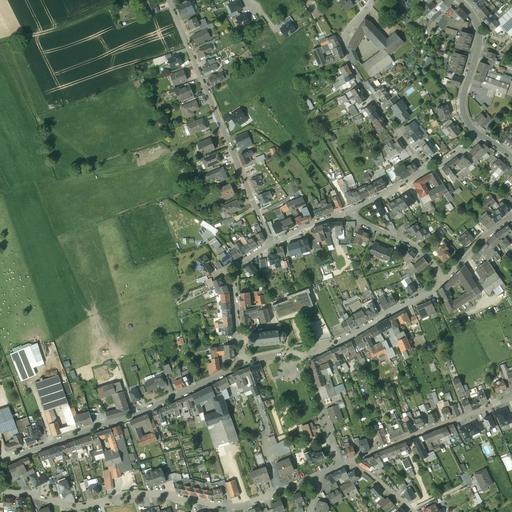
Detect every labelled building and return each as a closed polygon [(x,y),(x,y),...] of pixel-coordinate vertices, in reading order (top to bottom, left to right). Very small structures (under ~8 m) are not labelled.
[(156,7),(153,0),(142,0),(147,11),(150,10),(156,7)] [(243,8),(239,0),(238,0),(230,4),(228,5),(231,12),(232,13),(237,11),(243,8)] [(350,0),(341,0),(340,1),(346,10),(349,8),(349,9),(354,6),(350,0)] [(398,0),(390,8),(394,12),(402,4),(398,0)] [(453,1),(452,0),(445,0),(440,6),(441,7),(440,8),(441,9),(442,8),(445,10),(447,8),(453,1)] [(480,0),(479,1),(472,7),(477,13),(484,7),(483,6),(481,3),(483,3),(486,0),(480,0)] [(436,6),(432,1),(428,4),(422,11),(424,13),(429,9),(430,11),(436,6)] [(190,2),(180,6),(182,11),(183,10),(184,14),(185,13),(193,9),(190,2)] [(511,3),(494,19),(499,25),(506,33),(511,38),(511,36),(511,3)] [(402,4),(394,12),(396,13),(404,5),(402,4)] [(484,7),(477,13),(483,20),(489,14),(486,10),(490,7),(488,4),(484,7)] [(490,7),(486,10),(489,14),(496,8),(493,4),(490,7)] [(489,14),(491,16),(497,10),(499,12),(504,8),(500,4),(496,8),(489,14)] [(460,9),(458,7),(455,11),(452,15),(455,20),(460,21),(465,15),(463,12),(460,9)] [(451,8),(449,11),(448,10),(447,12),(448,12),(446,15),(445,15),(435,29),(440,33),(450,18),(452,15),(455,11),(451,8)] [(193,9),(185,13),(187,18),(195,14),(193,9)] [(236,18),(240,27),(249,23),(245,14),(241,16),(236,18)] [(491,16),(489,14),(483,20),(488,25),(494,19),(491,16)] [(282,21),(286,26),(290,23),(291,23),(293,21),(289,16),(282,21)] [(196,18),(187,22),(191,30),(200,26),(199,26),(201,25),(206,23),(205,18),(198,22),(196,18)] [(370,22),(364,19),(360,25),(352,38),(359,42),(364,33),(367,37),(375,28),(370,22)] [(494,30),(499,25),(494,19),(488,25),(493,31),(494,30)] [(460,21),(455,20),(453,25),(467,28),(468,23),(460,21)] [(291,23),(290,23),(286,26),(281,30),(286,37),(296,30),(291,23)] [(499,25),(494,30),(501,38),(506,33),(499,25)] [(395,33),(387,40),(375,28),(367,37),(380,51),(361,65),(367,71),(371,77),(393,62),(389,56),(404,43),(395,33)] [(457,31),(447,28),(445,33),(456,37),(457,31)] [(202,31),(193,35),(195,40),(197,44),(210,38),(206,29),(202,31)] [(472,36),(460,32),(456,47),(467,51),(469,44),(469,45),(470,42),(472,36)] [(334,36),(319,42),(321,47),(322,49),(328,47),(327,44),(332,42),(335,48),(340,46),(334,36)] [(218,37),(211,41),(207,43),(208,45),(209,45),(219,40),(218,37)] [(359,42),(352,38),(349,44),(348,48),(354,65),(359,61),(355,50),(359,42)] [(208,45),(202,48),(199,50),(198,50),(202,57),(208,54),(208,52),(212,50),(209,45),(208,45)] [(335,48),(332,49),(335,57),(332,59),(333,63),(337,61),(344,58),(340,46),(335,48)] [(326,61),(325,58),(323,59),(321,54),(319,48),(317,48),(312,50),(319,67),(333,63),(332,59),(326,61)] [(496,55),(487,52),(485,57),(488,59),(497,62),(498,59),(494,58),(496,55)] [(465,57),(454,54),(449,69),(461,72),(462,66),(463,66),(464,64),(463,64),(465,57)] [(172,58),(167,59),(168,60),(169,64),(168,64),(169,65),(169,64),(171,69),(182,64),(179,55),(172,58)] [(421,66),(429,69),(433,58),(425,55),(421,66)] [(211,60),(207,61),(208,63),(204,64),(208,72),(218,68),(214,58),(211,60)] [(341,76),(337,78),(339,81),(344,77),(351,74),(346,65),(339,69),(341,73),(342,75),(341,76)] [(487,69),(478,66),(471,85),(481,89),(482,86),(487,69)] [(504,76),(501,75),(499,82),(495,81),(497,75),(489,72),(490,70),(487,69),(482,86),(511,97),(511,95),(511,84),(509,83),(510,81),(503,78),(504,76)] [(183,71),(170,76),(172,79),(173,79),(175,84),(174,85),(187,80),(183,71)] [(381,72),(370,79),(372,82),(374,81),(375,81),(384,76),(381,72)] [(222,73),(214,76),(214,75),(211,76),(211,77),(209,78),(212,85),(217,83),(222,81),(221,80),(225,79),(222,73)] [(351,74),(344,77),(339,81),(336,82),(338,87),(343,84),(345,83),(354,78),(351,74)] [(462,79),(453,76),(450,84),(456,86),(459,87),(462,79)] [(370,79),(365,83),(371,91),(376,87),(372,82),(370,79)] [(378,90),(376,92),(380,98),(387,93),(388,93),(385,89),(388,86),(387,84),(383,87),(378,90)] [(179,90),(176,91),(178,96),(177,96),(179,101),(187,98),(193,95),(189,86),(179,90)] [(362,93),(358,87),(352,90),(350,91),(353,95),(351,96),(352,98),(362,93)] [(352,98),(353,101),(355,99),(359,105),(367,100),(362,93),(352,98)] [(387,93),(380,98),(384,103),(389,100),(391,98),(389,95),(387,93)] [(346,94),(338,99),(341,104),(349,100),(346,94)] [(389,100),(394,106),(401,100),(396,94),(395,95),(391,98),(389,100)] [(407,108),(401,100),(394,106),(391,107),(397,115),(396,116),(401,123),(410,116),(405,110),(407,108)] [(196,101),(181,107),(184,115),(188,113),(189,117),(194,115),(192,111),(199,109),(196,101)] [(371,105),(360,111),(361,113),(365,111),(366,111),(369,114),(375,111),(371,105)] [(447,105),(437,108),(439,118),(440,118),(441,120),(445,119),(445,116),(450,115),(447,105)] [(232,115),(230,116),(232,119),(235,123),(237,122),(240,125),(247,120),(240,109),(232,115)] [(492,119),(484,111),(481,114),(485,118),(484,119),(487,123),(492,119)] [(230,112),(223,116),(227,122),(232,119),(230,116),(232,115),(230,112)] [(379,117),(375,112),(369,116),(368,116),(370,123),(373,121),(379,117)] [(485,118),(481,114),(477,118),(475,119),(473,122),(477,126),(484,119),(485,118)] [(408,121),(410,124),(413,121),(414,122),(418,118),(416,116),(408,121)] [(385,126),(379,117),(373,121),(377,126),(375,127),(378,131),(383,128),(385,126)] [(203,118),(186,125),(190,134),(201,130),(200,129),(206,127),(203,118)] [(405,128),(410,134),(416,129),(418,127),(414,122),(413,121),(410,124),(405,128)] [(453,123),(446,129),(450,134),(459,127),(457,125),(456,126),(453,123)] [(459,127),(450,134),(454,138),(461,133),(459,130),(460,129),(459,127)] [(410,134),(415,142),(419,139),(422,136),(416,129),(410,134)] [(246,133),(235,138),(239,146),(245,144),(249,142),(246,133)] [(340,139),(337,133),(331,137),(334,143),(340,139)] [(422,136),(419,139),(421,142),(423,140),(428,136),(426,133),(422,136)] [(511,136),(511,137),(509,134),(503,142),(506,145),(506,144),(511,149),(511,147),(511,136)] [(390,136),(382,142),(385,146),(388,144),(391,151),(395,149),(396,149),(394,146),(394,145),(391,141),(391,142),(390,140),(392,139),(390,136)] [(210,139),(198,144),(200,149),(199,150),(199,151),(200,150),(202,154),(201,154),(202,155),(205,153),(215,149),(213,145),(210,139)] [(426,144),(422,148),(424,150),(423,151),(424,154),(435,145),(432,140),(426,144)] [(401,144),(397,147),(397,148),(396,149),(395,149),(398,153),(405,149),(401,144)] [(435,145),(424,154),(426,156),(427,155),(429,157),(437,152),(436,152),(439,149),(436,144),(435,145)] [(489,150),(485,145),(484,144),(481,147),(478,144),(476,146),(477,146),(474,148),(481,156),(489,150)] [(481,156),(474,148),(472,150),(469,152),(474,157),(477,160),(481,156)] [(252,151),(240,156),(243,165),(248,163),(251,161),(250,156),(253,155),(252,151)] [(218,155),(204,160),(205,164),(204,164),(206,168),(212,166),(218,163),(220,162),(218,155)] [(464,156),(462,157),(459,159),(465,166),(467,168),(471,164),(464,156)] [(459,159),(457,157),(447,165),(450,170),(457,164),(461,169),(465,166),(459,159)] [(501,161),(499,159),(497,160),(493,164),(490,167),(495,171),(503,163),(501,161)] [(407,165),(405,165),(404,165),(396,170),(394,171),(397,175),(401,176),(402,179),(404,178),(416,171),(417,169),(413,163),(408,166),(407,165)] [(505,166),(503,163),(495,171),(500,176),(504,171),(507,167),(505,165),(505,166)] [(447,165),(441,169),(447,176),(448,174),(454,182),(457,179),(455,176),(454,176),(450,170),(447,165)] [(467,168),(465,166),(461,169),(455,176),(457,179),(460,181),(470,172),(467,168)] [(211,173),(202,176),(204,181),(215,177),(216,176),(219,182),(228,179),(225,172),(224,172),(222,168),(220,169),(211,173)] [(370,170),(364,173),(365,176),(363,177),(364,181),(367,180),(367,181),(371,179),(369,176),(372,175),(370,170)] [(435,171),(428,175),(431,179),(436,187),(443,183),(442,182),(435,171)] [(437,189),(428,193),(422,183),(431,179),(428,175),(412,184),(420,198),(428,194),(432,201),(444,195),(448,201),(453,198),(450,194),(444,185),(437,189)] [(261,176),(250,180),(254,189),(262,186),(260,180),(262,179),(261,176)] [(353,178),(346,181),(347,184),(348,187),(355,184),(353,178)] [(382,179),(375,182),(376,183),(373,185),(377,192),(386,187),(382,179)] [(448,184),(447,184),(444,180),(442,182),(443,183),(444,185),(450,194),(453,192),(448,184)] [(373,184),(371,185),(370,183),(365,185),(366,187),(370,195),(377,192),(373,185),(373,184)] [(230,184),(220,188),(223,196),(224,196),(225,198),(224,199),(226,199),(229,198),(230,197),(234,195),(230,184)] [(366,187),(358,190),(361,200),(362,199),(370,195),(366,187)] [(357,190),(351,193),(354,203),(361,200),(358,190),(357,190)] [(265,192),(260,195),(257,196),(260,205),(270,201),(268,199),(272,197),(270,191),(266,193),(266,192),(265,192)] [(350,191),(347,193),(344,194),(349,205),(354,203),(351,193),(350,191)] [(408,193),(401,197),(407,207),(413,203),(414,203),(411,198),(408,193)] [(428,194),(420,198),(427,208),(433,204),(432,201),(428,194)] [(342,208),(337,196),(332,198),(334,203),(336,206),(333,208),(334,212),(335,211),(342,208)] [(491,196),(480,205),(486,212),(489,210),(489,209),(488,207),(489,207),(488,205),(494,200),(491,196)] [(303,197),(286,204),(289,209),(290,210),(295,208),(305,204),(306,204),(304,201),(303,197)] [(401,197),(395,201),(401,211),(407,207),(401,197)] [(325,199),(320,201),(322,207),(322,208),(321,208),(324,215),(334,212),(333,208),(331,204),(327,205),(325,199)] [(237,201),(222,207),(226,218),(232,216),(230,212),(233,211),(233,212),(240,209),(237,201)] [(401,211),(395,201),(388,204),(392,211),(394,215),(395,214),(401,211)] [(378,202),(371,206),(373,209),(369,211),(371,216),(375,214),(377,218),(384,214),(378,202)] [(507,206),(503,202),(498,205),(499,207),(505,215),(510,210),(507,206)] [(450,203),(445,206),(449,211),(453,208),(450,203)] [(279,208),(274,211),(279,220),(280,221),(280,222),(284,220),(282,213),(289,209),(286,204),(279,208)] [(433,204),(427,208),(429,213),(436,209),(433,204)] [(306,207),(300,209),(304,217),(310,215),(309,213),(306,207)] [(499,207),(491,214),(490,213),(490,212),(489,210),(486,212),(495,223),(505,215),(499,207)] [(300,216),(295,208),(290,210),(295,218),(300,216)] [(318,209),(313,211),(316,218),(324,215),(321,208),(319,209),(318,209)] [(495,223),(486,212),(478,219),(481,221),(482,223),(483,222),(486,226),(485,226),(486,227),(488,229),(495,223)] [(304,223),(308,221),(312,219),(310,215),(304,217),(301,219),(300,216),(295,218),(299,225),(304,223)] [(284,220),(280,222),(284,231),(294,226),(290,218),(289,219),(288,218),(286,219),(286,220),(284,220)] [(391,219),(385,222),(389,230),(394,228),(391,219)] [(238,229),(243,226),(240,220),(235,223),(238,229)] [(218,230),(204,221),(202,225),(215,234),(218,230)] [(280,222),(280,221),(272,224),(274,229),(276,234),(284,231),(280,222)] [(486,226),(483,222),(482,223),(481,221),(477,224),(483,230),(486,227),(485,226),(486,226)] [(342,222),(334,222),(335,227),(335,235),(341,235),(340,228),(343,228),(342,222)] [(329,223),(322,225),(321,226),(325,237),(329,236),(327,230),(331,229),(330,227),(329,223)] [(420,230),(416,223),(410,227),(407,230),(411,236),(414,234),(420,230)] [(321,226),(312,228),(315,239),(316,242),(318,241),(326,239),(325,237),(321,226)] [(500,230),(494,235),(500,241),(501,241),(503,244),(506,247),(509,245),(506,241),(507,241),(505,238),(505,235),(507,234),(506,234),(507,235),(508,235),(511,239),(511,232),(508,226),(501,231),(500,230)] [(420,230),(414,234),(418,241),(424,237),(428,234),(427,234),(423,228),(420,230)] [(360,230),(358,231),(358,232),(359,234),(357,237),(356,238),(355,238),(354,242),(361,245),(362,241),(367,243),(369,237),(367,237),(369,234),(360,230)] [(465,234),(458,240),(464,247),(467,244),(473,239),(468,232),(465,234)] [(264,240),(262,233),(257,234),(256,235),(257,239),(254,240),(257,245),(264,242),(263,240),(264,240)] [(494,235),(487,243),(488,243),(493,248),(499,242),(501,245),(503,244),(501,241),(500,241),(494,235)] [(244,237),(237,241),(238,242),(242,247),(248,243),(247,241),(244,237)] [(249,240),(247,241),(248,243),(249,245),(251,249),(257,245),(254,240),(253,238),(249,240)] [(302,253),(310,250),(308,244),(307,239),(298,241),(299,242),(302,253)] [(315,239),(311,240),(312,243),(314,249),(320,247),(318,241),(316,242),(315,239)] [(223,248),(217,240),(214,244),(221,254),(218,256),(222,261),(227,258),(224,252),(225,252),(222,249),(223,248)] [(238,242),(234,245),(236,249),(241,256),(251,249),(249,245),(248,243),(242,247),(238,242)] [(295,243),(294,242),(293,244),(288,245),(288,246),(290,255),(291,256),(292,258),(295,257),(295,255),(302,253),(299,242),(295,243)] [(383,247),(373,243),(373,244),(371,249),(370,253),(379,256),(383,247)] [(487,243),(479,251),(483,255),(487,260),(492,255),(497,261),(500,258),(501,258),(497,252),(493,248),(488,243),(487,243)] [(443,244),(435,251),(437,254),(437,255),(443,262),(450,257),(451,256),(451,255),(451,254),(450,253),(449,253),(447,250),(448,249),(443,244)] [(227,258),(222,261),(225,266),(235,260),(228,250),(229,249),(226,246),(223,248),(222,249),(225,252),(224,252),(227,258)] [(288,258),(284,259),(283,256),(285,255),(282,247),(276,248),(278,253),(282,267),(283,273),(290,271),(289,267),(290,267),(288,258)] [(392,251),(383,247),(379,256),(391,261),(392,258),(390,257),(392,251)] [(236,249),(232,251),(230,249),(229,249),(228,250),(235,260),(241,256),(236,249)] [(416,255),(410,250),(404,256),(403,259),(406,261),(407,258),(411,261),(416,255)] [(479,251),(472,259),(475,262),(483,255),(479,251)] [(278,253),(268,256),(271,265),(275,263),(276,268),(282,267),(278,253)] [(213,272),(208,264),(210,262),(206,255),(196,262),(206,276),(207,277),(207,276),(213,272)] [(414,266),(413,266),(414,267),(418,271),(419,273),(428,265),(423,258),(414,266)] [(496,274),(487,261),(481,265),(476,269),(476,270),(482,278),(484,283),(481,285),(487,294),(503,283),(496,274)] [(251,263),(244,267),(247,272),(248,272),(251,275),(253,274),(253,275),(258,272),(256,270),(257,269),(255,266),(254,267),(252,264),(251,263)] [(446,306),(446,307),(449,314),(481,293),(477,288),(471,279),(473,277),(470,274),(464,265),(456,274),(458,278),(468,292),(452,302),(446,306)] [(409,270),(406,272),(407,274),(409,277),(411,275),(418,271),(414,267),(409,270)] [(456,274),(448,282),(452,285),(454,283),(455,284),(456,283),(455,282),(458,278),(456,274)] [(409,277),(404,279),(409,286),(412,284),(411,282),(414,280),(411,275),(409,277)] [(212,281),(211,278),(208,279),(206,280),(209,289),(215,286),(212,281)] [(220,278),(212,281),(215,286),(209,289),(210,291),(212,290),(223,285),(220,278)] [(323,288),(322,285),(332,282),(331,278),(314,284),(314,283),(311,284),(314,291),(323,288)] [(223,285),(212,290),(214,294),(218,293),(219,295),(219,297),(221,297),(221,302),(230,301),(230,298),(229,294),(226,284),(223,285)] [(409,286),(405,289),(407,292),(408,291),(410,294),(416,291),(412,284),(409,286)] [(447,289),(445,285),(438,290),(446,306),(452,302),(450,298),(451,298),(447,289)] [(273,305),(278,318),(313,306),(309,293),(310,293),(308,288),(287,296),(288,300),(273,305)] [(380,289),(374,292),(378,299),(384,296),(380,289)] [(264,291),(254,292),(257,304),(255,304),(255,305),(257,305),(259,305),(266,303),(264,291)] [(249,292),(239,293),(240,307),(246,306),(251,306),(249,292)] [(357,295),(345,301),(348,307),(359,301),(357,295)] [(378,299),(376,301),(378,305),(381,304),(384,309),(384,310),(396,303),(395,302),(397,301),(395,297),(393,298),(391,295),(388,297),(389,298),(386,299),(384,296),(378,299)] [(221,302),(219,303),(219,306),(221,305),(221,309),(231,308),(230,301),(221,302)] [(378,305),(376,301),(372,302),(377,313),(378,312),(381,311),(378,305)] [(431,301),(423,304),(427,313),(430,312),(431,314),(435,312),(434,308),(431,301)] [(370,307),(367,309),(366,306),(362,308),(364,312),(368,319),(379,313),(378,312),(377,313),(372,302),(369,304),(370,307)] [(423,304),(416,307),(419,315),(421,318),(425,316),(424,314),(427,313),(423,304)] [(246,306),(240,307),(241,316),(248,316),(248,314),(255,312),(258,311),(260,311),(259,308),(257,308),(246,310),(246,306)] [(221,309),(220,310),(221,317),(232,316),(231,308),(221,309)] [(260,311),(258,311),(259,316),(261,324),(270,321),(267,308),(260,311)] [(362,310),(353,315),(353,316),(357,324),(358,325),(368,319),(364,312),(362,310)] [(392,317),(394,320),(397,318),(397,317),(406,313),(404,310),(392,317)] [(248,316),(241,316),(242,325),(248,325),(248,322),(250,322),(250,319),(257,317),(255,312),(248,314),(248,316)] [(406,313),(397,317),(401,324),(405,322),(408,327),(415,323),(413,318),(409,319),(406,313)] [(353,316),(349,318),(346,314),(344,315),(345,316),(351,329),(355,327),(355,326),(355,325),(357,324),(353,316)] [(232,316),(221,317),(222,320),(223,320),(223,324),(224,326),(232,326),(232,316)] [(351,329),(345,316),(342,317),(344,322),(341,324),(345,332),(351,329)] [(394,320),(392,317),(388,319),(392,329),(401,352),(405,350),(405,351),(406,351),(405,350),(411,348),(403,331),(399,333),(400,333),(398,334),(396,327),(397,326),(394,320)] [(388,319),(384,321),(375,326),(376,327),(380,334),(383,332),(384,333),(384,334),(386,333),(392,329),(388,319)] [(267,331),(263,332),(263,331),(262,331),(262,332),(258,332),(258,331),(257,331),(258,333),(254,333),(253,332),(253,333),(252,333),(252,335),(251,335),(250,336),(250,337),(248,337),(248,338),(247,338),(248,339),(249,338),(249,342),(248,342),(249,342),(249,343),(253,342),(254,345),(255,345),(255,346),(255,345),(259,345),(260,346),(260,345),(264,344),(264,345),(265,345),(265,344),(269,344),(269,345),(270,345),(270,344),(274,343),(274,344),(275,344),(275,343),(279,343),(279,344),(280,344),(280,343),(280,342),(281,344),(283,344),(284,342),(284,341),(285,340),(284,340),(286,337),(287,338),(287,337),(286,336),(286,334),(287,333),(286,333),(285,333),(283,332),(283,330),(282,324),(281,323),(279,323),(277,325),(278,328),(278,329),(277,329),(277,330),(273,331),(273,330),(272,330),(272,331),(268,331),(268,330),(267,330),(267,331)] [(232,326),(224,326),(224,327),(219,328),(219,332),(221,332),(222,332),(222,336),(232,335),(232,329),(233,329),(232,326)] [(376,327),(369,331),(372,336),(373,337),(380,334),(376,327)] [(369,331),(366,332),(365,332),(361,335),(363,340),(365,342),(368,349),(372,347),(372,346),(368,338),(372,336),(369,331)] [(363,340),(361,335),(357,338),(362,347),(362,348),(364,348),(366,352),(369,350),(368,349),(365,342),(363,340)] [(354,350),(351,341),(345,344),(349,352),(348,353),(350,357),(351,357),(356,354),(354,350)] [(385,341),(382,342),(384,346),(387,353),(390,351),(385,341)] [(29,347),(37,366),(43,363),(37,343),(29,347)] [(345,344),(340,347),(343,353),(343,352),(346,359),(348,358),(351,357),(350,357),(348,353),(349,352),(345,344)] [(377,344),(372,346),(372,347),(368,349),(369,350),(369,352),(372,358),(371,358),(372,361),(381,357),(380,354),(383,353),(385,356),(387,360),(389,359),(387,353),(384,346),(379,349),(377,344)] [(234,345),(224,346),(225,355),(225,359),(235,358),(234,347),(234,345)] [(224,346),(216,347),(218,356),(225,355),(224,346)] [(27,347),(10,354),(21,382),(32,377),(35,376),(32,368),(37,366),(29,347),(27,347)] [(216,347),(210,348),(211,359),(210,359),(210,363),(208,363),(210,374),(214,373),(220,370),(218,356),(216,347)] [(338,354),(336,348),(330,351),(332,357),(335,363),(335,365),(336,367),(342,364),(343,364),(338,354)] [(322,355),(316,358),(310,362),(312,369),(319,367),(319,366),(318,364),(321,363),(320,363),(325,360),(322,355)] [(327,363),(319,366),(319,367),(320,370),(326,368),(329,376),(339,373),(336,367),(335,365),(329,367),(327,363)] [(169,364),(163,366),(167,374),(172,372),(169,364)] [(260,364),(249,367),(252,375),(258,373),(256,371),(262,369),(260,364)] [(505,364),(500,366),(503,373),(505,379),(509,377),(507,374),(508,373),(505,364)] [(249,367),(243,369),(246,376),(246,378),(248,377),(252,386),(256,384),(255,383),(252,375),(249,367)] [(320,370),(319,367),(312,369),(318,387),(325,385),(322,375),(320,370)] [(326,368),(320,370),(322,375),(325,374),(329,383),(332,382),(329,376),(326,368)] [(243,369),(237,372),(241,380),(242,383),(241,383),(244,393),(249,391),(248,388),(244,377),(246,376),(243,369)] [(237,372),(229,376),(232,383),(236,381),(240,394),(244,393),(241,383),(240,380),(241,380),(237,372)] [(258,373),(252,375),(255,383),(261,382),(258,373)] [(52,409),(55,408),(58,406),(63,405),(67,404),(67,403),(58,375),(35,383),(44,411),(52,409)] [(162,377),(161,376),(155,378),(154,375),(151,376),(153,379),(157,388),(160,386),(161,388),(167,386),(163,377),(162,377)] [(187,376),(182,378),(185,386),(191,384),(188,379),(187,376)] [(226,377),(218,382),(220,388),(221,390),(223,395),(224,399),(228,398),(229,398),(226,390),(225,388),(230,385),(229,384),(226,377)] [(179,379),(174,381),(175,383),(173,384),(175,387),(176,386),(178,389),(185,386),(182,378),(179,379)] [(459,378),(453,381),(456,388),(458,387),(462,385),(459,378)] [(153,379),(145,382),(146,385),(145,385),(149,393),(151,392),(150,390),(157,388),(153,379)] [(503,380),(500,381),(496,382),(496,383),(493,384),(497,393),(500,392),(501,393),(504,392),(503,391),(507,389),(503,382),(503,380)] [(120,382),(113,384),(116,392),(113,393),(113,394),(123,391),(120,382)] [(218,382),(212,386),(214,392),(220,388),(218,382)] [(329,383),(325,385),(318,387),(322,400),(330,397),(330,395),(332,395),(335,394),(333,388),(332,382),(329,383)] [(113,384),(96,389),(99,397),(113,393),(116,392),(113,384)] [(252,386),(250,387),(251,390),(254,397),(259,394),(257,388),(256,384),(252,386)] [(343,384),(333,388),(335,394),(345,390),(343,384)] [(462,385),(458,387),(461,393),(460,393),(458,396),(461,402),(465,410),(471,407),(468,400),(465,393),(462,385)] [(212,386),(192,395),(194,400),(196,404),(200,402),(211,397),(215,395),(214,392),(212,386)] [(137,389),(129,392),(133,402),(140,399),(137,389)] [(482,390),(477,392),(478,396),(480,401),(477,402),(478,405),(487,401),(483,391),(483,390),(482,390)] [(123,391),(113,394),(118,409),(127,406),(123,391)] [(259,394),(254,397),(256,404),(262,402),(259,394)] [(192,395),(180,400),(181,404),(186,402),(187,405),(189,411),(189,413),(190,414),(192,413),(190,409),(192,408),(191,401),(194,400),(192,395)] [(223,395),(216,397),(215,395),(211,397),(218,412),(228,409),(227,407),(224,399),(223,395)] [(476,398),(468,400),(471,407),(473,410),(479,407),(477,402),(476,398)] [(76,415),(76,414),(75,415),(73,407),(76,406),(74,400),(71,402),(67,403),(67,404),(70,411),(71,414),(76,428),(80,427),(76,415)] [(180,400),(172,404),(174,411),(176,416),(176,418),(181,416),(178,409),(183,408),(182,407),(181,404),(180,400)] [(449,403),(448,401),(444,403),(446,408),(441,410),(444,419),(451,416),(448,408),(450,407),(449,403)] [(452,406),(450,407),(448,408),(451,416),(453,416),(454,418),(462,414),(459,403),(452,406)] [(67,404),(63,405),(66,416),(71,414),(70,411),(67,404)] [(172,404),(161,408),(164,416),(172,412),(173,416),(176,416),(174,411),(172,404)] [(337,405),(336,405),(327,408),(332,423),(342,420),(337,405)] [(118,409),(106,413),(108,419),(124,415),(130,412),(128,408),(127,406),(118,409)] [(14,421),(8,407),(0,409),(0,432),(0,433),(10,429),(13,436),(19,435),(19,434),(17,428),(16,428),(14,421)] [(161,408),(157,410),(159,418),(161,422),(165,421),(164,416),(161,408)] [(52,409),(44,411),(47,418),(55,416),(52,409)] [(218,412),(204,417),(205,419),(207,425),(231,418),(228,409),(218,412)] [(511,422),(509,415),(507,410),(503,410),(496,412),(498,417),(501,426),(511,422)] [(89,411),(80,414),(84,426),(93,423),(89,411)] [(422,420),(419,411),(417,412),(419,418),(413,420),(416,426),(417,428),(424,425),(422,420)] [(203,412),(199,414),(200,415),(196,417),(198,422),(205,419),(204,417),(203,412)] [(410,412),(406,414),(407,417),(404,419),(406,423),(407,426),(408,430),(408,429),(410,433),(417,430),(417,428),(416,426),(412,428),(409,420),(413,419),(410,412)] [(435,412),(428,415),(431,423),(438,420),(435,412)] [(150,413),(143,416),(146,423),(150,421),(154,430),(155,429),(155,428),(156,428),(152,418),(150,413)] [(71,414),(66,416),(70,426),(66,427),(67,431),(76,428),(71,414)] [(24,418),(23,415),(19,416),(20,419),(14,421),(16,428),(17,428),(19,434),(27,431),(28,433),(32,432),(30,427),(30,426),(27,417),(24,418)] [(55,416),(47,418),(50,428),(58,425),(55,416)] [(143,416),(130,421),(133,429),(133,428),(138,440),(142,438),(138,427),(146,423),(143,416)] [(490,416),(483,419),(485,422),(487,427),(488,430),(495,427),(492,421),(490,416)] [(231,418),(207,425),(215,449),(228,444),(239,440),(231,418)] [(407,426),(404,428),(402,424),(401,425),(398,419),(396,420),(400,429),(403,436),(410,433),(408,429),(408,430),(407,426)] [(41,420),(35,422),(36,425),(37,425),(39,430),(44,429),(41,420)] [(150,421),(146,423),(147,426),(149,425),(152,431),(154,430),(150,421)] [(476,422),(465,427),(460,430),(465,441),(471,439),(470,436),(480,432),(477,425),(476,422)] [(481,422),(477,425),(480,432),(485,429),(484,428),(482,423),(481,422)] [(302,426),(306,439),(316,436),(315,432),(317,431),(316,427),(313,428),(312,423),(302,426)] [(453,424),(440,429),(444,437),(447,435),(450,434),(449,432),(453,430),(455,429),(453,424)] [(39,430),(37,425),(36,425),(30,427),(32,432),(34,439),(41,436),(39,430)] [(58,425),(50,428),(52,436),(67,431),(66,427),(59,430),(58,425)] [(120,425),(112,428),(116,440),(124,438),(120,425)] [(403,436),(400,429),(394,431),(391,426),(389,427),(390,430),(392,436),(389,437),(391,442),(403,436)] [(111,428),(97,433),(99,439),(108,436),(113,434),(111,428)] [(386,435),(383,429),(371,434),(375,442),(378,441),(380,446),(387,443),(385,438),(384,436),(386,435)] [(440,429),(432,432),(436,440),(440,438),(444,437),(440,429)] [(32,432),(28,433),(30,439),(25,441),(26,445),(35,442),(34,439),(32,432)] [(432,432),(422,436),(424,440),(425,440),(427,439),(429,442),(430,442),(436,440),(432,432)] [(97,433),(89,436),(91,443),(94,442),(96,446),(99,445),(100,448),(99,448),(101,454),(100,454),(94,456),(96,460),(105,458),(103,450),(99,439),(97,433)] [(114,453),(108,455),(107,452),(105,449),(103,450),(105,458),(107,464),(109,470),(110,473),(113,472),(114,479),(121,477),(120,473),(132,470),(131,465),(130,462),(124,438),(116,440),(115,440),(113,434),(108,436),(114,453)] [(138,440),(137,440),(139,447),(157,440),(155,434),(153,434),(142,438),(138,440)] [(19,435),(13,436),(14,439),(15,442),(17,447),(23,445),(19,435)] [(89,436),(79,439),(82,447),(84,453),(86,452),(84,446),(91,443),(89,436)] [(274,436),(268,438),(271,446),(277,444),(274,436)] [(422,436),(412,440),(415,444),(414,445),(416,447),(418,452),(424,449),(420,442),(424,440),(422,436)] [(353,447),(350,448),(347,438),(343,439),(344,443),(345,446),(346,449),(349,457),(356,455),(353,447)] [(79,439),(73,441),(76,450),(75,450),(76,455),(79,454),(77,449),(82,447),(79,439)] [(277,444),(275,444),(281,456),(291,451),(286,439),(277,444)] [(359,441),(360,446),(362,452),(370,450),(367,440),(366,439),(359,441)] [(406,442),(394,447),(397,454),(399,459),(402,458),(409,454),(406,448),(414,445),(415,444),(412,440),(406,442)] [(76,450),(73,441),(67,443),(70,452),(72,451),(73,456),(72,456),(73,459),(77,458),(76,455),(75,450),(76,450)] [(15,442),(4,445),(6,451),(17,447),(15,442)] [(67,443),(60,445),(61,446),(63,454),(65,453),(70,452),(67,443)] [(57,447),(48,450),(51,457),(54,464),(56,463),(55,462),(64,459),(63,457),(62,455),(63,454),(61,446),(57,447)] [(394,447),(384,451),(387,457),(387,458),(389,457),(395,454),(397,454),(394,447)] [(416,447),(412,449),(418,461),(421,459),(418,452),(416,447)] [(346,449),(340,451),(343,459),(349,457),(346,449)] [(427,457),(428,456),(427,454),(425,449),(424,449),(418,452),(421,459),(427,457)] [(48,450),(38,453),(42,464),(44,463),(42,460),(47,459),(50,458),(48,450)] [(312,453),(311,454),(309,451),(305,453),(306,456),(306,458),(308,459),(311,465),(315,463),(315,462),(325,457),(322,451),(319,453),(318,453),(318,452),(313,455),(312,453)] [(384,451),(372,456),(376,461),(379,460),(380,459),(383,458),(387,457),(384,451)] [(428,456),(427,457),(429,462),(437,458),(433,451),(427,454),(428,456)] [(376,461),(372,456),(363,460),(371,466),(372,466),(375,465),(378,469),(381,467),(376,461)] [(21,460),(16,463),(14,463),(17,471),(19,475),(21,474),(22,476),(23,478),(28,476),(26,473),(23,466),(27,464),(25,458),(21,460)] [(287,461),(277,465),(282,476),(294,471),(289,458),(286,460),(287,461)] [(403,460),(400,461),(405,470),(411,468),(407,459),(403,460)] [(371,466),(363,460),(359,465),(368,470),(371,466)] [(434,471),(441,467),(438,462),(432,466),(434,471)] [(14,463),(8,466),(13,478),(19,475),(17,471),(14,463)] [(376,471),(375,470),(372,473),(377,477),(379,474),(379,473),(383,470),(381,467),(378,469),(376,471)] [(266,468),(258,471),(262,484),(271,481),(266,468)] [(351,481),(344,468),(336,472),(339,476),(342,474),(347,484),(339,488),(342,495),(352,489),(354,493),(358,491),(352,481),(351,481)] [(411,468),(405,470),(409,478),(415,476),(412,470),(413,470),(411,468)] [(161,469),(153,472),(157,485),(159,484),(160,484),(162,483),(163,483),(165,482),(164,476),(161,469)] [(486,469),(474,474),(476,479),(477,478),(479,482),(478,482),(480,487),(486,484),(487,486),(493,484),(486,469)] [(113,472),(110,473),(109,470),(103,470),(106,490),(114,489),(112,479),(114,479),(113,472)] [(354,470),(348,473),(352,481),(353,481),(355,480),(355,481),(360,479),(357,473),(356,474),(354,470)] [(145,474),(145,475),(147,482),(149,487),(157,485),(153,472),(145,474)] [(336,472),(324,478),(328,485),(329,485),(335,482),(333,478),(335,477),(339,476),(336,472)] [(37,478),(34,473),(29,476),(34,488),(47,482),(44,475),(37,478)] [(262,484),(258,473),(251,475),(255,486),(262,484)] [(370,478),(363,473),(360,476),(368,481),(370,478)] [(461,483),(467,480),(463,473),(457,476),(461,483)] [(170,474),(164,476),(165,482),(173,480),(170,474)] [(226,483),(223,475),(221,476),(222,480),(220,481),(222,490),(228,489),(226,483)] [(235,480),(226,483),(228,489),(231,498),(239,495),(235,480)] [(66,481),(58,484),(61,493),(62,493),(69,490),(66,481)] [(220,481),(210,483),(211,483),(211,486),(212,491),(214,498),(223,496),(222,490),(220,481)] [(335,482),(329,485),(333,491),(339,488),(335,482)] [(89,487),(88,487),(91,496),(95,495),(99,494),(96,485),(89,487)] [(383,492),(376,485),(370,490),(376,497),(377,498),(380,495),(383,492)] [(333,491),(328,494),(328,495),(333,502),(333,503),(338,501),(337,499),(343,496),(342,495),(339,488),(333,491)] [(414,494),(410,488),(403,495),(410,501),(414,499),(416,498),(414,494)] [(300,492),(294,495),(297,503),(303,500),(300,492)] [(382,498),(380,495),(377,498),(376,497),(373,501),(375,504),(377,503),(382,498)] [(22,508),(22,504),(26,505),(27,502),(25,502),(25,498),(18,497),(18,507),(22,508)] [(382,498),(377,503),(379,505),(380,504),(385,499),(383,497),(382,498)] [(12,498),(3,498),(2,506),(11,507),(12,498)] [(394,505),(388,498),(386,500),(385,499),(380,504),(384,509),(385,509),(387,511),(394,505)] [(281,500),(271,505),(272,509),(273,511),(278,511),(279,511),(284,510),(281,500)] [(325,502),(319,501),(319,503),(317,502),(316,506),(318,506),(316,511),(327,511),(328,507),(326,507),(326,505),(326,504),(326,503),(325,503),(325,502)]
